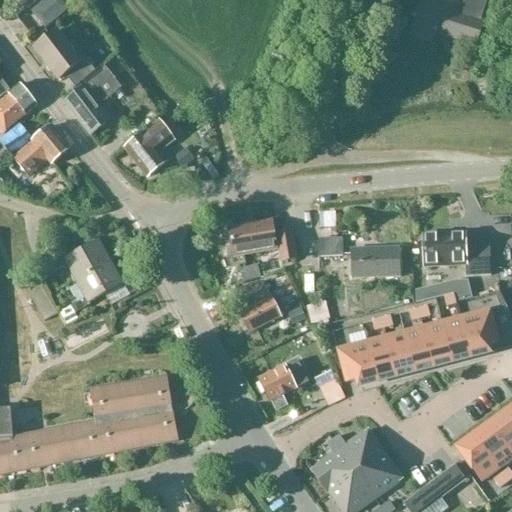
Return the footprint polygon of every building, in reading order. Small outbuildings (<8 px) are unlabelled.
[(61,24),(78,6),(71,0),(52,0),(45,8),(61,24)] [(354,15),(358,0),(329,0),(327,7),(354,15)] [(468,0),(464,15),(482,20),(488,0),(468,0)] [(482,20),(464,15),(420,1),(409,38),(432,45),(436,34),(477,47),(485,21),(482,20)] [(74,89),(80,85),(95,72),(84,58),(79,62),(56,32),(34,49),(58,81),(65,75),(74,89)] [(96,73),(95,72),(80,85),(82,89),(64,103),(90,137),(109,122),(96,104),(100,101),(103,103),(120,89),(103,67),(96,73)] [(0,100),(11,93),(0,78),(0,100)] [(11,93),(0,100),(0,132),(3,135),(37,107),(20,85),(11,93)] [(174,142),(160,123),(126,149),(146,177),(150,177),(168,163),(160,153),(174,142)] [(10,156),(32,139),(21,126),(0,143),(10,156)] [(52,127),(33,141),(12,159),(13,161),(29,179),(48,162),(52,166),(69,150),(52,127)] [(187,164),(182,158),(169,167),(174,173),(187,164)] [(78,200),(74,194),(67,198),(71,205),(78,200)] [(279,252),(279,257),(281,264),(295,262),(291,236),(277,238),(275,227),(233,234),(237,259),(279,252)] [(336,239),(336,229),(319,229),(319,240),(317,240),(318,259),(343,257),(342,239),(336,239)] [(466,242),(466,233),(421,235),(423,270),(465,268),(465,278),(491,277),(489,241),(466,242)] [(66,267),(75,283),(111,265),(107,257),(108,257),(99,241),(63,261),(62,259),(48,267),(52,275),(66,267)] [(401,280),(400,248),(349,250),(350,281),(401,280)] [(122,285),(111,265),(75,283),(84,300),(70,307),(75,315),(89,307),(88,305),(122,285)] [(40,282),(31,287),(27,289),(45,322),(58,315),(40,282)] [(471,299),(467,282),(455,282),(415,292),(416,305),(444,298),(453,296),(455,303),(471,299)] [(447,308),(456,306),(455,303),(453,296),(444,298),(447,308)] [(250,332),(279,318),(270,301),(242,315),(250,332)] [(330,321),(325,303),(306,308),(311,326),(330,321)] [(418,311),(421,321),(430,318),(427,308),(418,311)] [(306,321),(300,309),(287,315),(292,327),(306,321)] [(460,318),(471,359),(490,353),(488,346),(499,343),(491,310),(460,318)] [(421,321),(418,311),(409,313),(412,323),(421,321)] [(390,318),(381,320),(384,330),(393,328),(390,318)] [(441,323),(452,363),(471,359),(460,318),(441,323)] [(375,333),(384,330),(381,320),(372,323),(375,333)] [(433,368),(452,363),(441,323),(423,328),(433,368)] [(423,328),(404,333),(415,373),(433,368),(423,328)] [(404,333),(386,338),(396,378),(415,373),(404,333)] [(386,338),(367,342),(378,383),(396,378),(386,338)] [(292,355),(298,366),(309,373),(324,362),(312,342),(292,355)] [(367,342),(337,350),(339,360),(350,357),(358,388),(378,383),(367,342)] [(282,395),(302,386),(294,368),(287,371),(285,367),(258,380),(269,403),(272,401),(276,411),(287,406),(282,395)] [(0,476),(179,441),(172,406),(168,378),(91,390),(96,422),(23,437),(14,437),(12,410),(0,410),(0,476)] [(511,425),(505,415),(489,427),(511,458),(511,425)] [(474,438),(498,472),(511,461),(511,458),(489,427),(474,438)] [(370,429),(342,449),(358,471),(386,451),(370,429)] [(482,484),(498,472),(474,438),(457,450),(482,484)] [(358,471),(342,449),(313,470),(329,492),(358,471)] [(402,473),(386,451),(358,471),(374,494),(402,473)] [(409,511),(423,511),(438,502),(472,478),(460,463),(403,503),(409,511)] [(501,476),(507,484),(511,480),(511,475),(508,470),(501,476)] [(348,511),(374,494),(358,471),(329,492),(343,511),(348,511)] [(499,490),(507,484),(501,476),(493,481),(499,490)] [(384,511),(389,511),(394,509),(390,503),(382,508),(384,511)]
